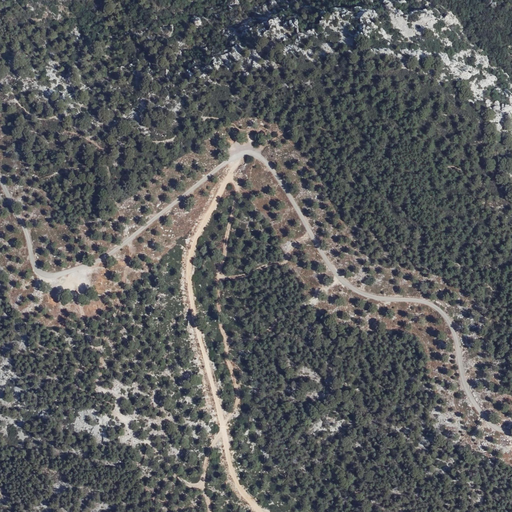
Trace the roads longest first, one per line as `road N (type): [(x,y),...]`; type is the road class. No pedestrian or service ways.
road 1 (unclassified): [(511,432),(486,419),(467,389),(443,312),(350,286),(257,153),(249,149),(222,163),(114,250),(51,275),(33,262),(0,176)]
road 2 (track): [(242,152),(194,240),(187,269),(231,471),(259,511)]
